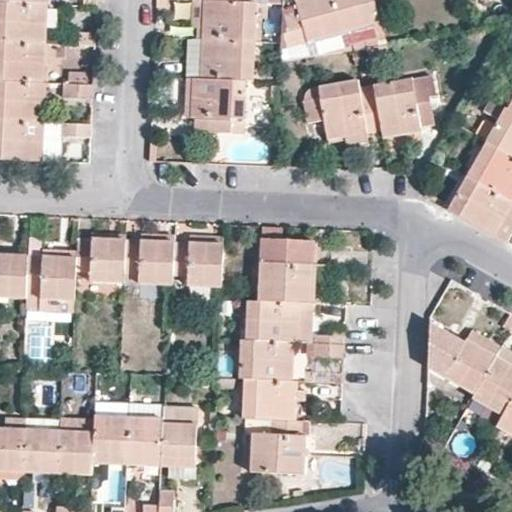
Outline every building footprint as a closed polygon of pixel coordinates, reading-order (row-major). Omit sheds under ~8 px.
[(204,0),(192,0),(191,28),(197,28),(196,39),(202,39),(204,0)] [(255,42),(256,3),(249,3),(207,0),(204,0),(202,39),(255,42)] [(374,0),(303,0),(296,2),(298,12),(282,16),(279,43),(279,49),(380,22),(374,0)] [(0,2),(0,41),(45,43),(47,4),(0,2)] [(267,17),(267,4),(256,3),(255,42),(260,42),(262,18),(267,17)] [(95,45),(96,32),(79,32),(79,44),(95,45)] [(189,78),(193,78),(201,79),(202,39),(196,39),(191,39),(189,78)] [(201,79),(246,80),(254,80),(255,42),(202,39),(201,79)] [(45,43),(0,41),(0,79),(43,81),(44,64),(44,55),(45,43)] [(44,55),(44,64),(52,64),(52,55),(44,55)] [(315,59),(296,62),(297,70),(316,67),(316,66),(315,59)] [(68,83),(88,84),(88,72),(68,71),(68,83)] [(432,77),(374,86),(382,131),(383,137),(420,132),(419,127),(433,125),(429,97),(436,96),(432,77)] [(193,78),(189,78),(186,78),(185,118),(191,117),(193,78)] [(246,80),(201,79),(193,78),(191,117),(195,117),(195,132),(244,134),(246,80)] [(43,81),(0,79),(0,120),(44,123),(45,81),(43,81)] [(382,131),(374,86),(359,88),(357,81),(314,88),(309,90),(305,94),(303,100),(306,122),(324,120),(328,140),(345,137),(365,134),(382,131)] [(68,83),(64,83),(64,97),(92,98),(93,84),(88,84),(68,83)] [(506,108),(495,102),(476,135),(487,141),(506,108)] [(511,111),(509,109),(506,108),(487,141),(511,155),(511,111)] [(44,123),(0,120),(0,157),(42,160),(44,123)] [(61,124),(44,123),(42,160),(59,161),(61,136),(61,124)] [(91,125),(61,124),(61,136),(90,137),(91,125)] [(367,148),(365,134),(345,137),(348,151),(367,148)] [(511,201),(511,155),(487,141),(467,176),(511,201)] [(511,201),(467,176),(448,209),(506,243),(511,232),(511,201)] [(283,226),(263,225),(262,239),(282,239),(283,226)] [(174,242),(175,235),(141,233),(140,241),(174,242)] [(223,245),(223,237),(188,236),(188,243),(223,245)] [(125,243),(126,240),(91,238),(91,242),(78,241),(77,251),(77,257),(76,270),(91,271),(90,280),(124,282),(124,273),(125,243)] [(314,240),(282,239),(262,239),(260,299),(303,301),(312,301),(314,240)] [(174,242),(140,241),(141,244),(125,243),(124,273),(140,274),(139,283),(172,284),(174,245),(174,242)] [(223,245),(188,243),(188,246),(174,245),(172,284),(221,286),(223,245)] [(28,257),(28,255),(0,253),(0,295),(26,297),(28,257)] [(77,257),(42,256),(42,259),(28,257),(26,297),(26,309),(74,312),(76,270),(77,257)] [(260,299),(248,298),(246,338),(294,340),(301,341),(303,301),(260,299)] [(312,301),(303,301),(301,341),(310,341),(312,301)] [(511,328),(511,313),(510,312),(502,326),(510,331),(511,328)] [(496,356),(501,347),(471,329),(465,339),(496,356)] [(496,356),(465,339),(464,342),(451,335),(436,361),(449,369),(446,376),(475,394),(496,356)] [(294,340),(246,338),(240,338),(238,377),(244,377),(292,380),(294,340)] [(342,357),(343,342),(315,342),(314,356),(342,357)] [(511,352),(501,347),(496,356),(511,365),(511,352)] [(511,365),(496,356),(475,394),(472,398),(501,415),(511,396),(511,365)] [(210,376),(192,375),(191,385),(209,385),(210,376)] [(292,380),(244,377),(242,417),(246,417),(295,420),(297,380),(292,380)] [(511,434),(511,396),(501,415),(496,425),(511,434)] [(129,405),(95,402),(95,415),(129,416),(129,405)] [(198,409),(164,408),(163,418),(163,423),(197,424),(198,409)] [(127,464),(129,416),(95,415),(94,432),(93,463),(127,464)] [(163,423),(163,418),(129,416),(127,464),(160,465),(163,423)] [(295,420),(246,417),(245,432),(252,433),(251,469),(303,472),(305,435),(310,435),(310,420),(295,420)] [(195,467),(197,424),(163,423),(160,465),(169,466),(195,467)] [(27,430),(0,428),(0,480),(0,479),(1,478),(1,470),(25,471),(27,430)] [(61,431),(27,430),(25,471),(58,473),(61,431)] [(94,432),(61,431),(58,473),(92,475),(93,463),(94,432)] [(195,467),(169,466),(168,476),(194,478),(195,467)] [(24,480),(25,471),(1,470),(1,478),(0,479),(24,480)] [(125,499),(126,487),(113,486),(112,498),(125,499)] [(172,511),(173,491),(159,490),(158,510),(157,511),(172,511)] [(124,511),(125,499),(112,498),(111,511),(124,511)]
